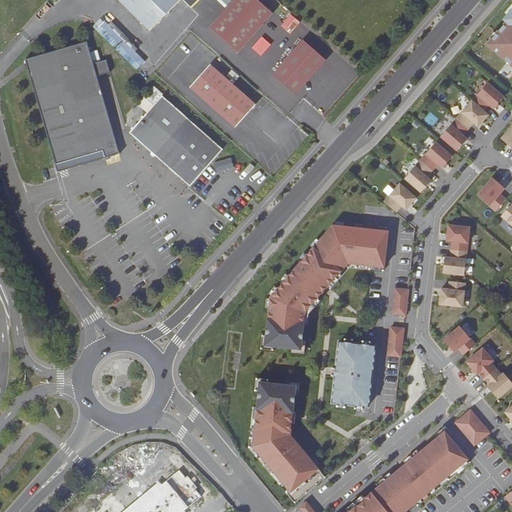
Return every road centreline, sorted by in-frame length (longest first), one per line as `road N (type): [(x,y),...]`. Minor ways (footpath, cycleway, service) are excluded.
road 1 (tertiary): [(470,0),(195,307)]
road 2 (residential): [(462,386),(421,336),(429,221),(485,160),(511,174)]
road 3 (tertiary): [(109,346),(33,230),(0,141)]
road 4 (residential): [(310,511),(462,386)]
road 5 (residential): [(154,410),(188,424),(265,511)]
road 6 (unknown): [(436,407),(488,472),(489,484),(463,511)]
